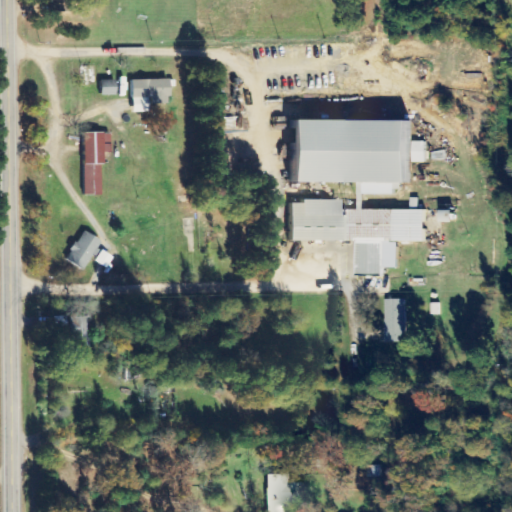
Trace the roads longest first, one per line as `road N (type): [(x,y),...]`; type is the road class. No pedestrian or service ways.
road 1 (tertiary): [(3,0),(8,511)]
road 2 (residential): [(7,293),(380,281)]
